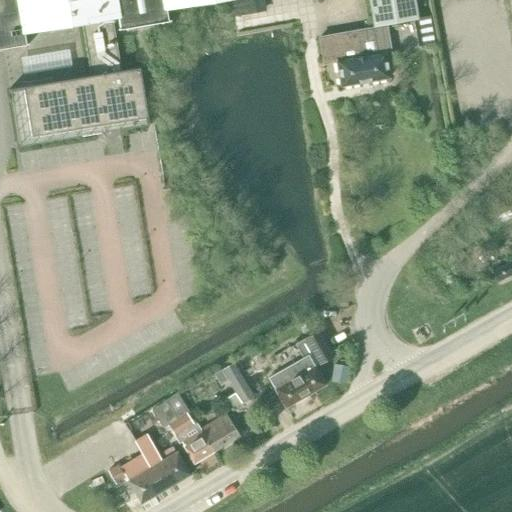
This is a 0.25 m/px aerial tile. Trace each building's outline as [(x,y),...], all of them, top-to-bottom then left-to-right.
[(0,0),(0,47),(27,43),(27,42),(25,42),(23,32),(82,22),(89,75),(22,86),(30,136),(147,117),(139,67),(120,70),(112,17),(117,17),(119,27),(116,27),(117,29),(169,20),(169,19),(167,19),(165,9),(217,0),(0,0)] [(261,12),(258,0),(231,0),(230,0),(233,16),(261,12)] [(368,0),(373,25),(412,18),(416,17),(413,0),(368,0)] [(384,53),(390,52),(385,25),(318,37),(323,63),(336,61),(340,85),(388,77),(384,53)] [(148,123),(147,117),(30,136),(22,86),(10,88),(19,144),(148,123)] [(170,187),(159,188),(165,220),(175,218),(170,187)] [(511,271),(507,261),(492,269),(498,281),(511,273),(511,271)] [(307,319),(298,325),(303,334),(312,328),(307,319)] [(313,366),(333,355),(319,330),(295,344),(302,357),(267,377),(274,389),(285,407),(325,384),(313,366)] [(222,369),(221,369),(225,377),(227,380),(235,393),(241,404),(242,406),(254,399),(255,398),(235,361),(222,369)] [(347,384),(350,367),(333,364),(331,381),(347,384)] [(221,369),(213,373),(219,384),(227,380),(225,377),(221,369)] [(168,397),(162,400),(174,419),(166,424),(175,437),(177,435),(179,439),(194,464),(213,451),(199,429),(200,429),(187,406),(179,393),(178,391),(168,397)] [(241,404),(235,393),(227,398),(233,409),(241,404)] [(199,429),(213,451),(238,435),(225,414),(200,429),(199,429)] [(118,464),(107,471),(115,483),(125,477),(127,480),(136,496),(140,503),(190,474),(186,467),(185,467),(176,452),(161,460),(149,440),(146,434),(134,441),(138,447),(141,454),(138,456),(120,467),(118,464)]
